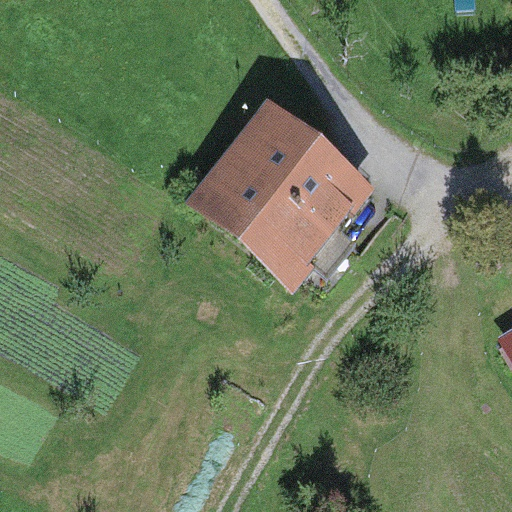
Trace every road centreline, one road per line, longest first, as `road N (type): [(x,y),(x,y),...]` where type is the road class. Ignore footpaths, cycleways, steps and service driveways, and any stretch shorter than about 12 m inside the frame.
road 1 (track): [(244,511),(357,316),(471,195)]
road 2 (track): [(255,0),(299,66),(389,155),(511,214)]
